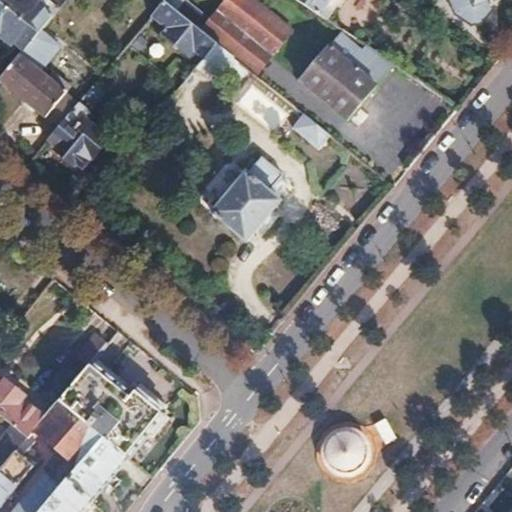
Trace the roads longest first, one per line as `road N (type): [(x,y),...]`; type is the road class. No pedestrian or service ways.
road 1 (residential): [(511,76),(248,401)]
road 2 (residential): [(0,197),(248,401)]
road 3 (residential): [(248,401),(154,511)]
